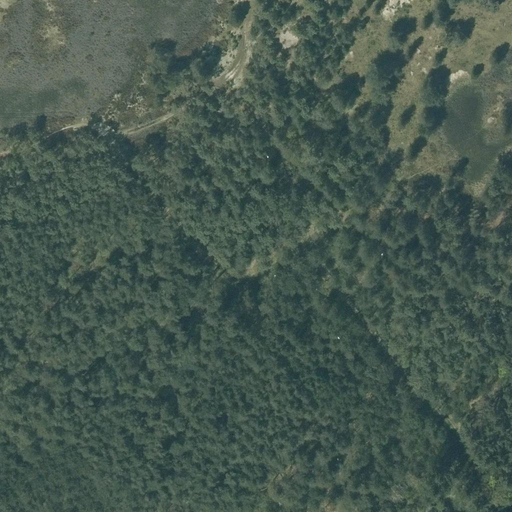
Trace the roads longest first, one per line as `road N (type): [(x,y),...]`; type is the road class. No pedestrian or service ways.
road 1 (track): [(114,131),(230,283),(311,243),(450,425),(511,398)]
road 2 (track): [(0,378),(72,365),(230,283)]
